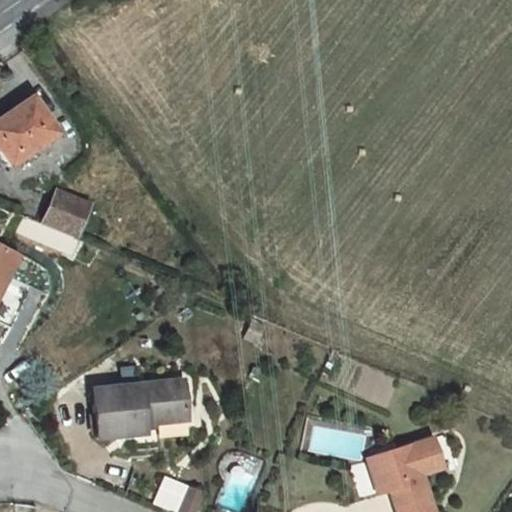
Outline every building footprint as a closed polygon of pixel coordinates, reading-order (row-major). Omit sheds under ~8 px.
[(0,197),(40,171),(15,135),(0,144),(0,197)] [(56,186),(41,224),(81,239),(95,202),(56,186)] [(41,228),(28,256),(59,270),(73,241),(41,228)] [(0,353),(9,336),(0,331),(0,353)] [(161,419),(77,428),(79,472),(127,469),(127,458),(165,453),(161,419)] [(423,473),(371,492),(378,511),(412,511),(434,504),(423,473)] [(165,474),(153,503),(175,511),(198,511),(207,491),(165,474)] [(378,511),(371,492),(358,497),(363,511),(378,511)]
